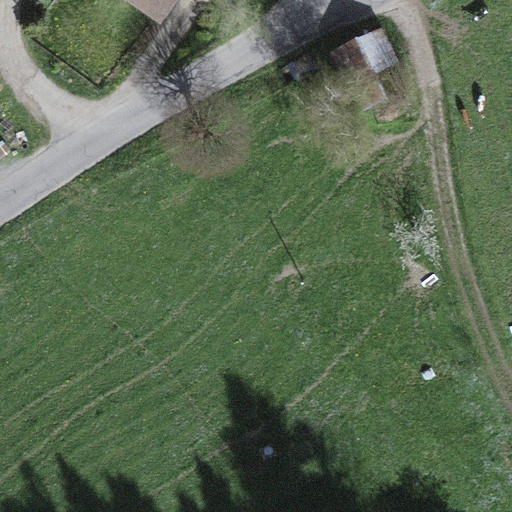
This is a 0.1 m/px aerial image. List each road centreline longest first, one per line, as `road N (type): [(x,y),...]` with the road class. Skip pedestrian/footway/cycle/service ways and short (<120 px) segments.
road 1 (unclassified): [(0,204),(227,64),(353,4)]
road 2 (track): [(13,0),(13,46),(79,150)]
